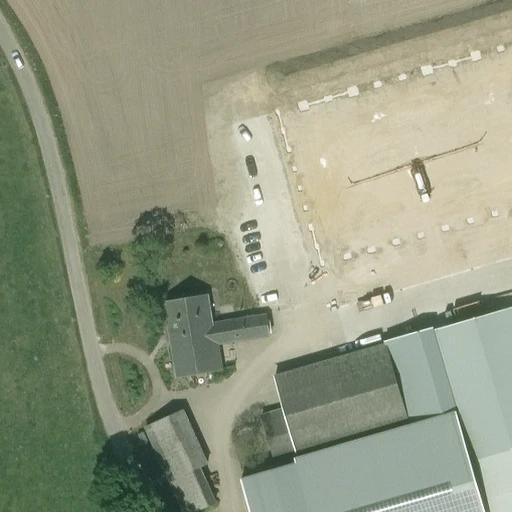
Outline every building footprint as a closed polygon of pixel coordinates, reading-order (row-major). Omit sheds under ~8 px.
[(320,268),(511,212),(511,44),(275,113),(320,268)] [(218,346),(269,337),(266,316),(212,325),(208,297),(164,305),(177,379),(222,371),(218,346)] [(488,511),(511,511),(511,305),(435,328),(459,411),(488,511)] [(275,466),(459,411),(435,328),(383,342),(384,346),(274,378),(284,413),(261,420),(275,466)] [(185,411),(145,428),(181,511),(198,511),(217,504),(201,469),(209,466),(185,411)] [(488,511),(459,411),(275,466),(277,473),(242,483),(250,511),(488,511)]
